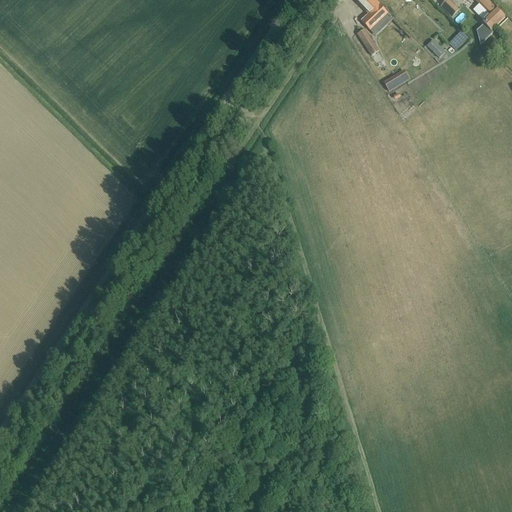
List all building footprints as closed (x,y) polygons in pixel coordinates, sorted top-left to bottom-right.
[(484,22),(482,23),(491,33),(505,19),(486,0),(473,0),(479,6),(474,12),(484,22)] [(441,7),(453,18),(458,12),(447,1),(441,7)] [(379,6),(362,23),(370,32),(388,15),(379,6)] [(468,27),(475,21),(464,9),(457,15),(468,27)] [(450,43),(458,50),(470,37),(463,30),(450,43)] [(476,42),(485,38),(481,30),(472,34),(476,42)] [(365,31),(358,36),(373,57),(380,52),(365,31)] [(440,60),(449,52),(436,38),(428,46),(440,60)] [(406,69),(386,81),(393,91),(413,79),(406,69)]
